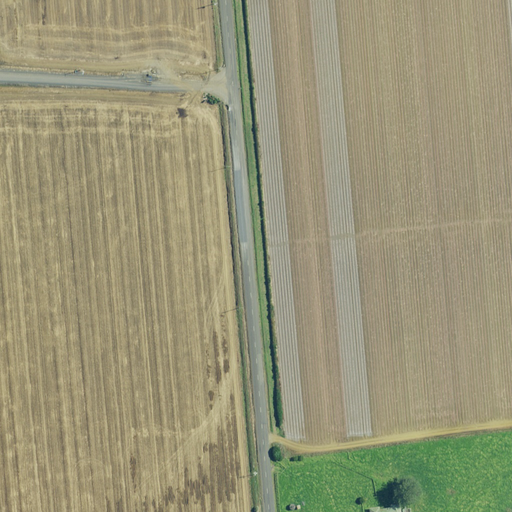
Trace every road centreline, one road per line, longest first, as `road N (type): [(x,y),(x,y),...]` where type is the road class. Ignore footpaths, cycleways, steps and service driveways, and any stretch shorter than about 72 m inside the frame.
road 1 (unclassified): [(224,0),(268,511)]
road 2 (unknown): [(232,86),(0,77)]
